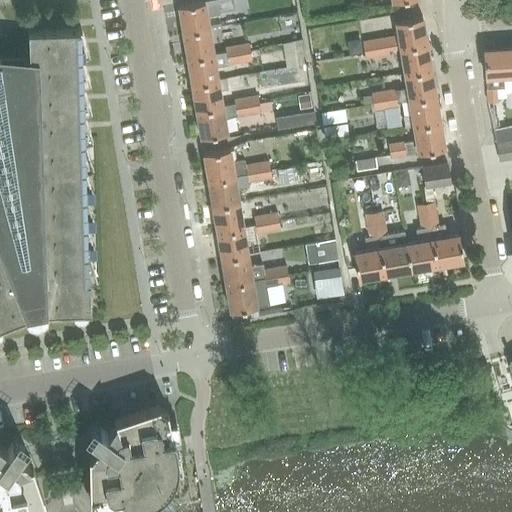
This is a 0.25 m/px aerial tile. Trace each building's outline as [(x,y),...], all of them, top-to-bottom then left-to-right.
[(216,0),(208,0),(178,5),(178,6),(179,6),(184,31),(182,31),(182,32),(206,28),(209,27),(207,16),(219,14),(219,11),(216,0)] [(400,47),(426,43),(422,16),(396,21),(398,35),(374,40),(377,55),(388,53),(388,49),(400,47)] [(82,55),(81,27),(28,29),(29,57),(0,57),(0,324),(26,314),(28,317),(31,319),(34,320),(38,320),(41,319),(43,316),(45,313),(45,310),(90,309),(97,278),(90,277),(96,250),(89,249),(95,222),(88,221),(94,194),(87,193),(93,166),(86,165),(92,138),(85,137),(91,110),(85,109),(90,82),(84,81),(89,54),(82,55)] [(182,32),(179,32),(179,33),(181,33),(185,58),(210,54),(206,28),(182,32)] [(365,57),(377,55),(374,40),(363,42),(365,57)] [(405,73),(431,69),(426,43),(400,47),(405,73)] [(236,46),(239,61),(251,59),(248,44),(236,46)] [(215,65),(239,61),(236,46),(225,48),(225,51),(213,53),(188,58),(192,83),(191,83),(191,84),(218,79),(215,65)] [(511,47),(484,50),(487,101),(497,101),(496,87),(500,87),(500,74),(511,73),(511,47)] [(409,99),(435,95),(431,69),(405,73),(407,88),(395,89),(397,102),(409,99)] [(218,79),(191,84),(191,85),(193,85),(197,110),(222,106),(220,91),(227,89),(225,78),(218,79)] [(397,105),(397,102),(395,89),(383,91),(386,107),(397,105)] [(374,109),(386,107),(383,91),(372,93),(374,109)] [(413,125),(440,121),(435,95),(409,99),(412,114),(402,115),(404,127),(413,125)] [(260,111),(258,101),(257,96),(245,98),(248,113),(260,111)] [(236,115),(248,113),(245,98),(234,100),(234,103),(236,115)] [(222,106),(197,110),(201,135),(200,135),(200,137),(227,132),(224,118),(236,115),(234,103),(222,106)] [(287,127),(315,122),(313,110),(285,115),(287,127)] [(418,152),(444,147),(440,121),(413,125),(416,140),(404,142),(388,144),(390,157),(406,154),(418,152)] [(499,161),(511,158),(511,138),(495,142),(499,161)] [(244,159),(232,161),(229,148),(203,152),(203,154),(205,154),(209,179),(246,173),(245,165),(248,165),(247,160),(244,161),(244,159)] [(376,168),(374,157),(374,156),(354,160),(356,171),(376,168)] [(257,163),(259,179),(271,177),(268,161),(257,163)] [(450,183),(447,164),(447,162),(421,167),(424,187),(450,183)] [(248,185),(255,184),(255,180),(259,179),(257,163),(248,165),(245,165),(246,173),(248,185)] [(238,201),(236,187),(248,185),(246,173),(209,179),(213,204),(212,204),(212,205),(238,201)] [(218,231),(243,227),(238,201),(212,205),(212,206),(214,206),(218,231)] [(420,216),(435,213),(433,201),(417,204),(420,216)] [(382,210),(366,213),(368,225),(384,222),(382,210)] [(265,214),(268,230),(280,228),(277,212),(265,214)] [(422,228),(430,226),(437,225),(435,213),(420,216),(422,228)] [(256,232),(268,230),(265,214),(254,216),(256,232)] [(378,235),(386,234),(384,222),(368,225),(370,237),(378,235)] [(459,233),(446,236),(444,223),(437,225),(430,226),(437,265),(464,260),(459,233)] [(411,269),(437,265),(430,226),(422,228),(414,229),(416,241),(406,243),(411,269)] [(247,253),(245,240),(243,227),(218,231),(222,256),(221,257),(247,253)] [(406,243),(395,245),(392,233),(386,234),(378,235),(385,274),(411,269),(406,243)] [(358,278),(385,274),(378,235),(370,237),(363,238),(366,250),(353,252),(352,243),(341,246),(345,270),(356,268),(358,278)] [(262,263),(250,265),(247,253),(221,257),(221,258),(222,258),(227,283),(252,279),(264,277),(263,270),(265,269),(264,265),(262,265),(262,263)] [(339,265),(313,270),(316,283),(341,279),(339,265)] [(274,268),(277,283),(289,281),(286,266),(274,268)] [(266,285),(277,283),(274,268),(265,269),(263,270),(264,277),(266,285)] [(256,305),(254,294),(266,291),(266,285),(264,277),(252,279),(227,283),(231,309),(230,309),(230,310),(256,305)] [(478,376),(489,373),(486,364),(476,367),(478,376)] [(481,384),(491,381),(489,373),(478,376),(481,384)] [(483,392),(493,389),(491,381),(481,384),(483,392)] [(92,454),(88,454),(89,501),(90,501),(97,507),(97,508),(124,503),(124,505),(141,502),(150,500),(159,495),(166,488),(167,487),(172,479),(176,470),(177,460),(177,450),(174,435),(172,435),(167,408),(166,409),(159,404),(158,403),(114,418),(119,433),(115,439),(107,433),(96,425),(90,435),(100,443),(92,454)] [(0,511),(44,511),(46,509),(47,508),(33,464),(29,465),(18,457),(25,446),(15,439),(8,450),(2,458),(0,456),(0,511)]
